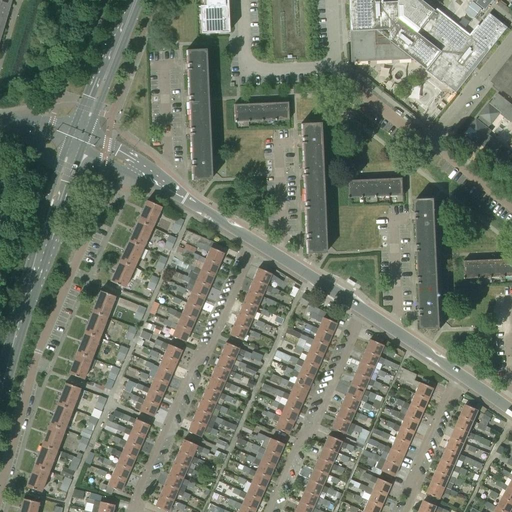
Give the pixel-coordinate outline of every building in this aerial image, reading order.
[(227,5),(226,0),(204,0),(205,6),(201,6),(201,7),(203,20),(202,20),(202,21),(203,21),(203,33),(202,33),(202,34),(228,32),(227,19),(224,19),(223,5),(226,5),(227,5)] [(349,0),(351,31),(355,31),(355,36),(353,36),(354,60),(411,57),(456,93),(474,70),(472,69),(475,65),(477,67),(507,27),(489,13),(470,37),(422,0),(349,0)] [(472,0),(485,10),(493,0),(492,0),(472,0)] [(482,9),(472,2),(465,11),(475,18),(482,9)] [(0,16),(5,18),(9,7),(0,4),(0,16)] [(186,50),(186,59),(191,180),(211,179),(205,49),(186,50)] [(511,55),(491,82),(494,84),(493,86),(502,93),(503,92),(511,98),(511,97),(511,55)] [(511,105),(498,94),(489,105),(489,104),(480,115),(481,116),(477,120),(476,120),(470,127),(475,131),(476,135),(472,140),(479,145),(480,144),(484,148),(484,149),(495,158),(504,147),(488,134),(490,131),(487,129),(500,113),(510,122),(511,119),(511,105)] [(287,102),(234,104),(234,123),(288,120),(287,102)] [(431,124),(441,111),(436,107),(426,120),(431,124)] [(300,124),(306,254),(326,253),(320,123),(300,124)] [(274,160),(274,151),(265,151),(265,160),(274,160)] [(349,198),(403,196),(402,178),(348,180),(349,198)] [(472,187),(467,194),(476,200),(481,193),(472,187)] [(421,329),(440,329),(435,199),(415,199),(421,329)] [(152,228),(161,207),(146,201),(147,201),(143,209),(143,208),(141,213),(137,221),(152,228)] [(183,221),(176,217),(171,229),(178,232),(183,221)] [(152,228),(137,221),(134,229),(133,228),(131,233),(132,233),(128,241),(143,248),(152,228)] [(195,247),(207,252),(212,241),(187,231),(182,241),(196,246),(195,247)] [(175,238),(168,235),(163,247),(170,250),(175,238)] [(133,268),(142,249),(143,248),(128,241),(125,249),(124,249),(122,253),(123,253),(119,261),(133,268)] [(205,258),(219,264),(223,253),(210,247),(205,258)] [(182,254),(192,258),(193,254),(184,249),(182,254)] [(160,256),(154,268),(162,271),(167,259),(160,256)] [(214,275),(219,264),(205,258),(199,256),(197,260),(197,261),(202,264),(200,269),(214,275)] [(511,258),(463,261),(464,279),(511,276),(511,258)] [(137,269),(133,268),(119,261),(116,269),(115,269),(113,273),(114,273),(110,281),(109,281),(116,284),(115,288),(122,291),(124,288),(129,278),(132,280),(137,269)] [(186,271),(186,270),(189,264),(180,261),(177,267),(186,271)] [(198,275),(195,281),(209,287),(214,275),(200,269),(194,267),(192,272),(198,275)] [(269,280),(273,281),(276,277),(271,274),(258,268),(253,279),(266,285),(269,280)] [(153,290),(158,279),(151,275),(146,287),(153,290)] [(273,281),(281,287),(284,283),(276,277),(273,281)] [(190,278),(189,282),(188,283),(193,285),(191,291),(204,297),(209,287),(195,281),(190,278)] [(266,285),(253,279),(248,290),(262,296),(264,290),(269,292),(270,291),(271,287),(266,285)] [(289,295),(294,297),(297,292),(298,289),(293,287),(289,295)] [(257,307),(262,296),(248,290),(243,301),(257,307)] [(107,317),(114,297),(99,291),(100,291),(97,299),(96,299),(94,304),(95,304),(92,312),(107,317)] [(186,302),(200,308),(204,297),(191,291),(186,302)] [(303,294),(298,302),(305,306),(310,298),(303,294)] [(252,318),(257,307),(243,301),(238,312),(252,318)] [(195,319),(200,308),(186,302),(181,313),(195,319)] [(140,320),(145,308),(138,305),(133,317),(140,320)] [(176,311),(174,315),(174,316),(179,318),(176,325),(190,331),(195,319),(181,313),(176,311)] [(107,317),(92,312),(89,320),(88,319),(87,324),(84,332),(99,338),(107,317)] [(252,318),(238,312),(234,323),(247,329),(252,318)] [(317,315),(316,319),(315,320),(320,322),(318,329),(331,334),(336,323),(317,315)] [(185,342),(190,331),(176,325),(172,323),(170,327),(174,329),(171,336),(185,342)] [(242,341),(247,329),(234,323),(229,335),(242,341)] [(155,325),(152,332),(159,334),(161,328),(155,325)] [(131,341),(136,329),(129,326),(124,338),(131,341)] [(318,329),(313,326),(311,330),(311,331),(315,333),(313,340),(326,345),(331,334),(318,329)] [(151,334),(142,330),(139,337),(148,341),(151,334)] [(76,353),(91,358),(99,338),(84,332),(81,340),(79,345),(76,353)] [(378,356),(380,351),(386,353),(388,349),(383,345),(380,344),(376,342),(369,339),(364,351),(378,356)] [(326,345),(313,340),(308,351),(322,357),(326,345)] [(163,355),(177,361),(181,350),(163,342),(161,346),(161,347),(165,349),(163,355)] [(244,351),(225,343),(220,353),(234,359),(237,353),(242,356),(242,354),(244,351)] [(123,361),(128,349),(121,346),(115,358),(123,361)] [(386,353),(392,358),(395,354),(388,349),(386,353)] [(317,368),(322,357),(308,351),(303,362),(317,368)] [(364,351),(360,362),(373,368),(378,356),(364,351)] [(68,374),(83,379),(91,358),(76,353),(73,361),(71,365),(71,366),(68,373),(68,374)] [(234,359),(220,353),(216,364),(229,370),(232,364),(237,367),(237,365),(239,362),(234,359)] [(158,367),(172,373),(177,361),(163,355),(158,367)] [(298,360),(297,363),(296,365),(301,367),(298,373),(312,379),(317,368),(303,362),(298,360)] [(360,362),(355,373),(368,379),(373,368),(360,362)] [(234,372),(229,370),(216,364),(211,376),(225,382),(227,375),(232,377),(233,376),(234,372)] [(257,369),(246,365),(244,368),(244,371),(254,375),(257,369)] [(114,381),(119,369),(112,366),(107,378),(114,381)] [(153,378),(167,384),(172,373),(158,367),(153,378)] [(419,382),(413,380),(416,374),(403,369),(398,379),(411,385),(416,387),(414,393),(428,399),(432,388),(419,382)] [(129,371),(127,375),(135,379),(137,375),(129,371)] [(293,371),(292,374),(291,376),(296,378),(294,384),(307,390),(312,379),(298,373),(293,371)] [(355,373),(350,384),(363,390),(366,384),(371,386),(372,385),(373,381),(368,379),(355,373)] [(225,382),(211,376),(206,387),(220,393),(222,386),(227,389),(228,387),(229,384),(225,382)] [(148,388),(162,394),(167,384),(153,378),(148,388)] [(110,390),(114,382),(107,379),(103,388),(110,390)] [(126,384),(142,391),(144,386),(128,379),(126,384)] [(246,385),(253,388),(255,382),(248,379),(246,384),(246,385)] [(289,382),(287,385),(287,387),(291,389),(289,395),(302,401),(307,390),(294,384),(289,382)] [(60,396),(57,404),(72,409),(80,389),(64,383),(65,383),(62,391),(61,391),(60,396)] [(350,384),(345,395),(359,401),(361,395),(366,397),(367,396),(368,392),(363,390),(350,384)] [(144,400),(157,406),(162,394),(148,388),(144,386),(142,391),(146,393),(144,400)] [(225,395),(220,393),(206,387),(201,398),(215,404),(218,398),(222,400),(223,399),(225,395)] [(129,400),(130,398),(132,395),(123,391),(121,396),(129,400)] [(302,401),(289,395),(284,393),(282,397),(282,398),(287,400),(284,406),(298,412),(302,401)] [(409,405),(423,410),(428,399),(414,393),(409,405)] [(345,395),(340,406),(354,412),(359,401),(345,395)] [(106,399),(99,396),(94,408),(101,411),(106,399)] [(139,411),(153,417),(157,406),(144,400),(139,398),(137,401),(137,402),(142,404),(139,411)] [(215,404),(201,398),(196,409),(210,415),(213,408),(218,411),(218,409),(220,406),(215,404)] [(404,415),(418,421),(423,410),(409,405),(404,402),(402,406),(402,407),(407,409),(404,415)] [(487,409),(478,403),(475,408),(484,413),(487,409)] [(57,404),(54,412),(52,416),(52,417),(49,424),(64,430),(72,409),(57,404)] [(279,404),(277,408),(277,409),(282,411),(279,417),(293,423),(298,412),(284,406),(279,404)] [(479,410),(465,404),(460,415),(474,421),(479,410)] [(340,406),(335,417),(349,423),(354,412),(340,406)] [(94,408),(90,416),(97,419),(98,420),(102,411),(101,411),(94,408)] [(215,417),(210,415),(196,409),(192,419),(206,425),(208,420),(213,422),(213,421),(215,417)] [(121,419),(123,414),(114,410),(112,416),(121,420),(121,419)] [(396,418),(402,421),(400,426),(413,432),(418,421),(404,415),(399,413),(396,418)] [(293,423),(279,417),(274,415),(273,419),(272,420),(277,422),(274,428),(288,434),(293,423)] [(474,421),(460,415),(455,426),(469,432),(474,421)] [(481,419),(488,423),(490,419),(484,415),(481,419)] [(85,428),(92,431),(97,419),(90,416),(85,428)] [(133,424),(130,431),(144,437),(149,425),(135,419),(135,420),(130,417),(128,422),(133,424)] [(354,425),(349,423),(335,417),(331,428),(344,434),(347,428),(352,430),(352,429),(354,425)] [(192,419),(187,431),(200,437),(203,430),(208,432),(209,431),(210,428),(206,425),(192,419)] [(119,426),(108,421),(104,430),(116,435),(117,430),(119,426)] [(413,432),(400,426),(387,421),(385,426),(397,431),(395,437),(408,443),(413,432)] [(253,426),(244,422),(241,430),(250,434),(253,426)] [(41,445),(56,451),(64,430),(49,424),(46,432),(44,437),(41,445)] [(451,437),(464,443),(467,438),(471,440),(472,438),(474,434),(469,432),(455,426),(451,437)] [(358,437),(365,441),(369,432),(361,428),(358,437)] [(128,436),(126,442),(139,447),(144,437),(130,431),(126,429),(124,433),(124,434),(128,436)] [(346,443),(327,435),(323,447),(336,452),(339,446),(344,448),(344,447),(346,443)] [(84,451),(89,439),(81,436),(76,448),(84,451)] [(265,449),(279,455),(283,444),(265,436),(264,440),(263,441),(268,443),(265,449)] [(358,437),(355,442),(363,446),(365,441),(358,437)] [(390,448),(403,454),(408,443),(395,437),(390,448)] [(464,443),(451,437),(446,449),(459,454),(464,443)] [(246,441),(238,438),(236,443),(244,446),(246,441)] [(123,447),(121,453),(134,458),(139,447),(126,442),(121,439),(119,443),(119,445),(123,447)] [(178,450),(192,456),(194,450),(199,452),(200,451),(202,447),(183,439),(178,450)] [(226,443),(217,439),(214,446),(223,450),(226,443)] [(34,466),(48,471),(56,451),(41,445),(38,453),(36,458),(37,458),(34,466)] [(388,454),(385,459),(399,465),(403,454),(390,448),(384,446),(382,451),(388,454)] [(261,460),(274,466),(279,455),(265,449),(260,447),(259,451),(258,452),(263,454),(261,460)] [(336,452),(323,447),(318,458),(331,463),(336,452)] [(464,457),(459,454),(446,449),(441,460),(455,466),(457,459),(462,461),(463,460),(464,457)] [(174,461),(187,467),(190,461),(195,463),(195,462),(197,458),(192,456),(178,450),(174,461)] [(223,460),(225,455),(216,450),(213,455),(223,460)] [(363,450),(361,454),(371,459),(371,458),(373,454),(363,450)] [(119,458),(116,464),(130,469),(134,458),(121,453),(116,451),(114,455),(114,456),(119,458)] [(73,456),(68,468),(74,471),(75,471),(80,460),(73,456)] [(380,471),(393,477),(399,465),(385,459),(380,457),(379,461),(378,462),(383,464),(380,471)] [(274,466),(261,460),(256,458),(254,462),(253,463),(258,465),(256,471),(269,477),(274,466)] [(336,465),(331,463),(318,458),(313,469),(326,474),(329,468),(334,470),(335,469),(336,465)] [(459,468),(455,466),(441,460),(436,471),(450,477),(452,470),(457,473),(458,471),(459,468)] [(169,473),(182,478),(185,472),(190,474),(190,473),(192,469),(187,467),(174,461),(169,473)] [(130,469),(116,464),(111,462),(110,465),(109,467),(114,469),(111,475),(125,481),(130,469)] [(363,469),(372,474),(375,469),(366,464),(363,469)] [(25,486),(40,492),(48,471),(34,466),(31,474),(30,473),(28,478),(29,478),(26,486),(25,486)] [(74,471),(68,468),(63,466),(59,475),(64,477),(70,480),(74,471)] [(251,469),(249,473),(249,474),(254,476),(251,483),(264,488),(269,477),(256,471),(251,469)] [(331,477),(326,474),(313,469),(308,480),(322,485),(324,479),(329,481),(330,480),(331,477)] [(450,477),(436,471),(431,482),(445,488),(450,490),(453,482),(455,479),(450,477)] [(182,478),(169,473),(164,484),(177,490),(180,484),(186,486),(186,485),(185,484),(187,481),(182,478)] [(106,486),(113,489),(120,492),(125,481),(111,475),(106,486)] [(372,476),(370,480),(370,481),(375,483),(372,490),(385,496),(390,484),(372,476)] [(71,480),(70,480),(64,477),(59,489),(66,492),(71,480)] [(322,485),(308,480),(304,491),(317,497),(320,490),(324,492),(325,491),(327,488),(322,485)] [(358,489),(358,488),(360,484),(352,481),(350,486),(358,489)] [(431,482),(427,493),(440,499),(443,493),(448,495),(448,494),(450,490),(445,488),(431,482)] [(264,488),(251,483),(246,494),(259,499),(264,488)] [(111,494),(113,489),(106,486),(102,484),(99,490),(111,494)] [(177,490),(164,484),(159,495),(173,501),(175,494),(180,497),(181,495),(182,492),(177,490)] [(504,484),(502,487),(501,488),(506,491),(502,497),(511,501),(511,488),(508,486),(504,484)] [(469,496),(472,490),(464,486),(461,492),(469,496)] [(385,496),(372,490),(367,488),(365,491),(365,492),(370,495),(367,500),(381,506),(385,496)] [(84,492),(74,489),(72,497),(82,499),(84,492)] [(317,497),(304,491),(299,502),(312,508),(317,497)] [(334,491),(332,495),(332,496),(338,499),(341,494),(334,491)] [(241,492),(240,495),(239,496),(244,499),(241,505),(255,511),(259,499),(246,494),(241,492)] [(154,506),(168,511),(173,501),(159,495),(154,506)] [(497,507),(505,511),(509,511),(511,508),(511,501),(502,497),(497,507)] [(20,511),(19,511),(35,511),(38,502),(23,498),(22,499),(23,499),(21,507),(19,511),(20,511)] [(363,511),(364,511),(378,511),(381,506),(367,500),(363,511)] [(442,508),(423,500),(419,511),(420,511),(434,511),(435,511),(437,511),(440,511),(442,508)] [(95,501),(94,505),(94,506),(98,507),(97,511),(112,511),(114,505),(100,502),(95,501)] [(310,511),(312,508),(299,502),(294,511),(310,511)] [(253,511),(255,511),(241,505),(236,503),(235,506),(234,507),(239,510),(238,511),(253,511)]
